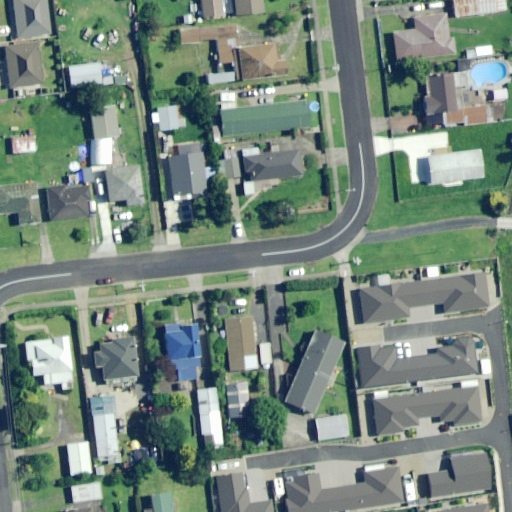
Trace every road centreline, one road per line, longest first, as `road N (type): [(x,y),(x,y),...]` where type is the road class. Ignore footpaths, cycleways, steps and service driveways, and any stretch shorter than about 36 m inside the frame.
road 1 (residential): [(337,0),(360,168),(353,212),(342,225),(303,245),(0,282)]
road 2 (residential): [(248,463),(508,437)]
